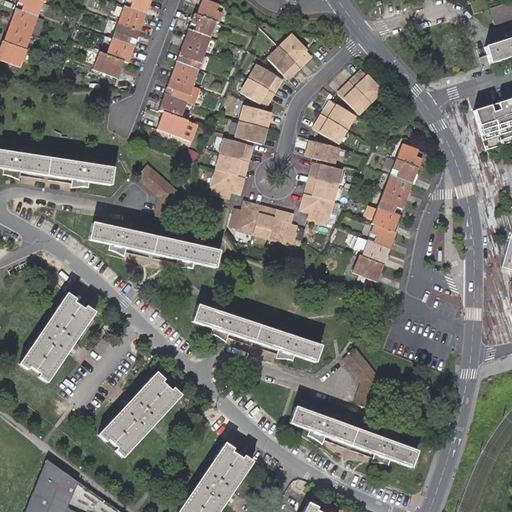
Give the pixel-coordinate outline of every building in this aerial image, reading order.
[(49,0),(26,0),(24,0),(22,0),(5,46),(1,45),(0,48),(0,64),(21,73),(28,55),(24,54),(43,7),(46,8),(49,0)] [(148,20),(154,5),(151,4),(141,0),(130,0),(126,12),(148,20)] [(205,3),(199,20),(218,27),(221,29),(227,11),(205,3)] [(511,5),(493,12),(499,28),(511,24),(511,5)] [(112,12),(104,9),(101,15),(110,18),(112,12)] [(142,36),(148,20),(126,12),(120,27),(142,36)] [(195,19),(189,34),(212,42),(218,27),(199,20),(195,19)] [(136,52),(142,36),(120,27),(114,43),(136,52)] [(189,34),(183,49),(206,58),(212,42),(189,34)] [(290,38),(278,50),(295,67),(298,70),(299,72),(307,64),(306,63),(310,59),(290,38)] [(511,61),(511,41),(489,49),(492,58),(484,60),(487,69),(511,61)] [(130,68),(136,52),(114,43),(108,59),(125,66),(130,68)] [(183,49),(177,65),(200,74),(206,58),(183,49)] [(295,67),(278,50),(266,61),(287,83),(296,75),(294,74),(298,70),(295,67)] [(118,83),(125,66),(108,59),(99,55),(93,73),(118,83)] [(177,65),(171,81),(194,90),(200,74),(177,65)] [(257,68),(249,82),(274,97),(280,87),(277,86),(279,81),(257,68)] [(363,83),(356,91),(370,105),(382,94),(369,80),(365,84),(363,83)] [(171,81),(165,97),(188,106),(194,90),(171,81)] [(240,96),(263,109),(265,105),(268,106),(274,97),(249,82),(240,96)] [(194,90),(188,106),(194,108),(200,93),(194,90)] [(370,105),(356,91),(344,102),(358,117),(370,105)] [(159,113),(163,115),(182,122),(188,106),(165,97),(159,113)] [(511,102),(473,114),(483,144),(499,139),(501,144),(511,140),(511,102)] [(243,109),(239,124),(265,131),(266,132),(271,116),(243,109)] [(327,122),(329,123),(347,133),(355,120),(338,110),(335,114),(333,113),(327,122)] [(182,122),(163,115),(157,132),(183,142),(192,145),(198,128),(189,124),(182,122)] [(347,133),(329,123),(327,128),(325,126),(319,136),(338,147),(347,133)] [(265,131),(239,124),(235,140),(262,147),(265,137),(263,137),(265,131)] [(218,158),(247,165),(250,166),(253,155),(250,155),(252,150),(223,142),(218,158)] [(398,161),(420,170),(427,154),(405,145),(398,161)] [(340,152),(320,147),(318,152),(316,152),(313,162),(336,167),(340,152)] [(71,188),(88,191),(109,194),(111,176),(0,158),(0,176),(2,177),(20,180),(71,188)] [(246,171),(247,165),(218,158),(214,174),(246,182),(249,172),(246,171)] [(381,173),(391,177),(397,164),(386,160),(381,173)] [(414,186),(420,170),(398,161),(397,164),(391,177),(414,186)] [(176,189),(147,165),(136,177),(159,196),(155,218),(170,221),(176,189)] [(312,183),(337,190),(338,188),(341,174),(316,167),(315,172),(312,171),(309,182),(312,183)] [(246,182),(214,174),(210,190),(211,190),(209,197),(221,200),(223,194),(231,196),(241,199),(246,182)] [(19,189),(20,180),(2,177),(1,183),(6,184),(19,189)] [(407,202),(414,186),(391,177),(385,193),(407,202)] [(333,206),(337,190),(312,183),(311,189),(308,188),(305,198),(308,199),(333,206)] [(401,217),(407,202),(385,193),(379,209),(401,217)] [(229,202),(231,196),(223,194),(221,200),(229,202)] [(333,206),(308,199),(307,203),(304,202),(301,215),(309,217),(320,220),(319,226),(327,229),(333,206)] [(245,205),(242,214),(240,222),(234,221),(231,231),(238,233),(237,234),(254,238),(261,209),(245,205)] [(271,212),(261,209),(254,238),(270,242),(276,217),(270,215),(271,212)] [(395,232),(401,217),(379,209),(372,224),(376,226),(375,226),(395,232)] [(240,222),(242,214),(236,212),(234,221),(240,222)] [(289,235),(291,228),(293,217),(277,213),(276,217),(270,242),(286,247),(286,245),(293,247),(295,237),(289,235)] [(307,223),(319,226),(320,220),(309,217),(307,223)] [(391,249),(397,234),(395,232),(375,226),(369,241),(391,249)] [(297,229),(291,228),(289,235),(295,237),(297,229)] [(173,266),(191,270),(212,274),(215,257),(89,229),(85,247),(104,251),(122,255),(173,266)] [(369,241),(362,238),(355,254),(359,256),(363,257),(369,241)] [(391,249),(369,241),(363,257),(384,266),(391,249)] [(120,264),(122,255),(104,251),(104,256),(110,258),(120,264)] [(352,274),(377,283),(378,282),(384,266),(363,257),(359,256),(352,274)] [(190,275),(191,270),(173,266),(171,273),(183,274),(190,275)] [(69,288),(22,359),(30,364),(32,361),(43,369),(40,372),(50,379),(97,308),(88,302),(86,305),(75,297),(77,294),(69,288)] [(275,356),(291,361),(311,368),(317,350),(194,309),(188,327),(209,334),(226,339),(275,356)] [(223,348),(226,339),(209,334),(207,339),(212,341),(223,348)] [(351,353),(340,362),(359,387),(351,407),(366,413),(376,383),(351,353)] [(289,366),(291,361),(275,356),(273,363),(282,363),(289,366)] [(159,372),(103,436),(111,444),(114,441),(123,449),(120,452),(128,459),(184,395),(177,388),(175,390),(165,382),(168,380),(159,372)] [(371,458),(388,464),(409,471),(414,454),(293,411),(286,428),(305,435),(322,440),(371,458)] [(319,449),(322,440),(305,435),(304,440),(310,443),(319,449)] [(228,443),(181,511),(221,511),(255,462),(247,456),(245,459),(235,451),(236,449),(228,443)] [(78,481),(47,458),(24,511),(64,511),(66,508),(78,481)] [(386,469),(388,464),(371,458),(369,466),(380,467),(386,469)] [(120,511),(78,481),(66,508),(64,511),(120,511)] [(307,501),(301,511),(330,511),(327,511),(326,511),(320,511),(315,509),(317,506),(307,501)]
